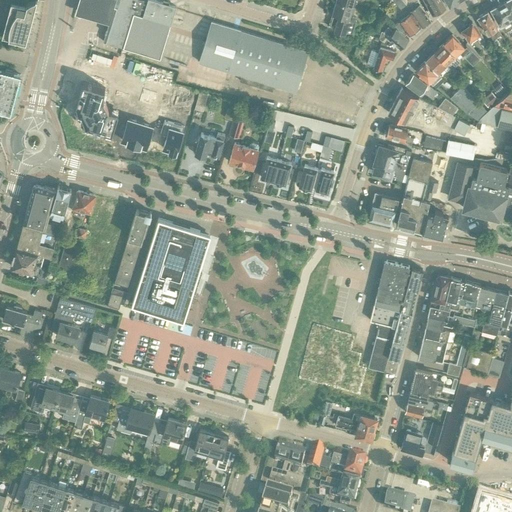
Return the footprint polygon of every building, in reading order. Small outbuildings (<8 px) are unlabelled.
[(26,43),(37,0),(36,0),(35,0),(35,1),(31,2),(27,5),(26,6),(11,2),(2,37),(14,40),(26,43)] [(78,0),(75,13),(85,17),(98,21),(108,24),(114,0),(78,0)] [(102,41),(123,47),(159,58),(175,6),(167,4),(168,2),(163,0),(163,2),(155,0),(146,0),(147,1),(144,0),(114,0),(108,24),(102,41)] [(350,19),(354,5),(336,0),(335,0),(331,13),(332,14),(329,25),(335,27),(334,30),(346,34),(346,31),(353,33),(356,21),(350,19)] [(403,0),(409,8),(410,10),(420,3),(418,0),(403,0)] [(425,0),(432,13),(446,5),(442,0),(425,0)] [(511,0),(507,0),(502,3),(511,17),(511,19),(511,0)] [(410,10),(411,11),(421,25),(430,18),(425,11),(425,10),(420,3),(410,10)] [(496,6),(491,8),(501,26),(504,31),(511,26),(511,19),(511,17),(502,3),(496,7),(496,6)] [(488,10),(477,17),(487,33),(489,32),(492,38),(501,33),(497,27),(488,10)] [(422,25),(421,25),(411,11),(395,24),(400,30),(405,35),(408,33),(409,35),(416,30),(417,30),(420,28),(420,26),(422,25)] [(274,83),(295,90),(307,50),(212,21),(199,61),(242,74),(240,80),(248,83),(272,90),(274,83)] [(480,42),(482,46),(487,43),(484,39),(480,32),(480,33),(472,22),(469,24),(468,23),(460,28),(469,40),(476,36),(480,42)] [(405,35),(400,30),(397,28),(394,31),(389,27),(385,32),(381,33),(379,38),(382,40),(382,41),(383,40),(388,35),(390,36),(388,38),(401,49),(409,39),(405,35)] [(452,34),(443,42),(455,55),(460,50),(474,64),(480,58),(467,44),(465,46),(452,34)] [(394,49),(383,40),(382,41),(382,40),(380,46),(373,66),(382,69),(384,65),(386,66),(388,58),(392,59),(395,50),(394,50),(394,49)] [(443,42),(434,51),(449,66),(450,67),(451,69),(460,60),(455,55),(443,42)] [(434,51),(425,60),(441,76),(448,69),(450,67),(449,66),(434,51)] [(425,60),(416,69),(428,81),(432,85),(435,82),(441,76),(425,60)] [(427,83),(414,73),(412,74),(408,78),(409,79),(406,83),(421,95),(424,91),(432,97),(437,90),(427,83)] [(76,103),(75,104),(88,127),(89,127),(112,134),(118,112),(108,109),(109,108),(104,97),(102,98),(105,87),(84,80),(76,103)] [(462,85),(450,97),(467,112),(478,118),(486,110),(462,85)] [(511,109),(511,86),(511,88),(499,100),(493,105),(511,109)] [(401,87),(388,111),(405,120),(413,122),(420,109),(423,110),(427,113),(432,103),(402,87),(401,87)] [(143,88),(139,101),(146,103),(150,90),(143,88)] [(150,90),(146,103),(154,106),(158,93),(150,90)] [(199,91),(195,107),(203,110),(207,94),(199,91)] [(482,99),(490,108),(493,105),(499,100),(491,91),(482,99)] [(447,111),(452,114),(458,106),(445,97),(438,106),(442,109),(447,111)] [(156,103),(155,109),(164,112),(166,106),(156,103)] [(432,115),(437,106),(432,103),(427,113),(432,115)] [(437,118),(442,109),(438,106),(437,106),(432,115),(437,118)] [(442,121),(447,111),(442,109),(437,118),(442,121)] [(448,124),(453,114),(452,114),(447,111),(442,121),(448,124)] [(453,114),(448,124),(453,126),(458,117),(453,114)] [(234,117),(229,133),(238,136),(243,120),(234,117)] [(128,118),(122,139),(127,141),(126,143),(133,145),(141,122),(128,118)] [(165,119),(161,132),(167,134),(163,148),(176,152),(183,130),(171,126),(172,121),(165,119)] [(270,119),(267,129),(273,130),(275,121),(270,119)] [(141,122),(133,145),(140,147),(141,145),(146,147),(153,125),(141,122)] [(412,142),(413,136),(406,135),(408,128),(390,123),(389,124),(388,124),(386,129),(388,130),(386,135),(412,142)] [(288,124),(286,134),(291,135),(294,126),(288,124)] [(225,134),(217,132),(202,127),(200,133),(199,133),(197,138),(199,138),(195,151),(197,155),(203,156),(203,155),(205,154),(205,153),(208,154),(209,151),(211,152),(219,155),(225,134)] [(307,129),(304,139),(310,141),(312,131),(307,129)] [(326,134),(323,144),(328,146),(331,136),(326,134)] [(234,141),(229,161),(252,167),(258,148),(259,145),(257,142),(252,141),(250,142),(249,145),(234,141)] [(380,144),(377,153),(407,163),(411,150),(407,149),(408,148),(388,142),(387,146),(380,144)] [(391,177),(391,176),(402,180),(404,173),(407,163),(377,153),(374,162),(376,163),(373,170),(383,173),(382,174),(391,177)] [(263,169),(261,176),(264,177),(264,178),(271,179),(273,180),(279,158),(267,155),(265,163),(265,162),(263,169)] [(413,156),(396,223),(422,230),(430,200),(430,199),(424,198),(424,196),(433,161),(431,160),(413,156)] [(279,158),(273,180),(275,180),(275,182),(283,184),(283,182),(285,183),(288,175),(290,169),(289,169),(291,162),(279,158)] [(511,212),(511,165),(499,163),(493,163),(491,171),(474,167),(474,166),(458,162),(449,196),(464,200),(463,207),(500,217),(502,210),(511,212)] [(301,178),(299,185),(301,185),(301,187),(309,189),(309,187),(311,188),(313,184),(312,184),(317,167),(305,163),(303,171),(302,171),(300,178),(301,178)] [(317,167),(312,184),(313,184),(316,185),(316,188),(328,191),(330,185),(332,186),(334,178),(332,177),(334,170),(321,166),(321,168),(317,167)] [(424,198),(430,199),(432,190),(436,191),(438,181),(429,179),(424,196),(424,198)] [(44,227),(47,219),(55,188),(33,182),(22,221),(23,222),(44,227)] [(47,219),(54,221),(61,223),(71,188),(58,184),(56,188),(55,188),(47,219)] [(95,194),(78,189),(73,206),(74,206),(73,211),(81,213),(82,208),(90,210),(93,200),(94,200),(95,194)] [(369,216),(393,222),(399,196),(375,190),(369,216)] [(81,249),(73,277),(111,289),(114,281),(136,208),(137,206),(105,197),(100,211),(106,213),(105,216),(104,216),(95,246),(97,246),(95,252),(93,252),(93,253),(81,249)] [(430,200),(422,230),(443,235),(448,216),(441,214),(444,203),(430,200)] [(150,213),(151,211),(149,210),(139,207),(139,208),(136,208),(114,281),(129,285),(151,213),(150,213)] [(133,298),(132,303),(184,320),(185,315),(192,292),(195,293),(196,292),(192,291),(196,278),(199,279),(201,273),(202,273),(202,272),(197,271),(209,235),(209,234),(200,231),(200,230),(190,227),(189,229),(172,224),(173,221),(159,217),(142,269),(133,298)] [(52,229),(54,221),(47,219),(44,227),(23,222),(19,234),(54,243),(57,231),(52,229)] [(51,255),(54,243),(19,234),(16,246),(45,254),(51,255)] [(13,256),(41,264),(43,256),(44,256),(45,254),(16,246),(13,256)] [(39,272),(41,264),(13,256),(12,256),(10,264),(11,264),(11,265),(39,272)] [(306,335),(298,364),(299,364),(315,369),(322,371),(342,299),(344,300),(348,286),(358,288),(364,266),(333,257),(328,260),(319,292),(320,293),(317,303),(314,302),(308,325),(310,326),(307,335),(306,335)] [(375,336),(368,364),(384,368),(385,369),(392,340),(403,298),(395,296),(397,289),(397,285),(391,284),(397,262),(387,259),(384,260),(383,266),(370,318),(388,323),(384,338),(375,336)] [(403,298),(407,283),(406,281),(410,265),(397,262),(391,284),(397,285),(397,289),(395,296),(403,298)] [(392,340),(385,369),(386,369),(395,371),(396,371),(399,358),(400,358),(412,311),(417,289),(422,269),(423,269),(423,268),(412,265),(412,266),(407,283),(403,298),(392,340)] [(434,286),(430,300),(444,304),(445,303),(448,290),(451,276),(440,273),(436,275),(434,286)] [(45,278),(40,277),(37,276),(35,282),(46,285),(46,284),(47,285),(49,278),(45,277),(45,278)] [(445,303),(444,304),(458,308),(461,297),(465,279),(461,278),(460,278),(451,276),(448,290),(445,303)] [(458,308),(455,320),(458,321),(475,325),(477,317),(472,316),(476,303),(480,285),(480,283),(465,279),(461,297),(458,308)] [(480,285),(476,303),(480,304),(480,305),(480,306),(481,306),(481,307),(482,307),(483,307),(485,308),(484,311),(490,314),(497,289),(480,285)] [(484,322),(482,330),(486,331),(497,334),(500,324),(508,292),(497,289),(490,314),(488,321),(488,323),(484,322)] [(501,324),(499,333),(510,336),(511,329),(511,324),(507,323),(511,307),(511,291),(508,290),(508,292),(500,324),(501,324)] [(107,304),(119,308),(120,303),(121,301),(123,294),(111,291),(107,304)] [(68,314),(73,316),(91,321),(96,307),(60,296),(52,325),(58,327),(60,320),(66,322),(68,314)] [(430,303),(428,313),(453,320),(454,320),(455,320),(458,308),(444,304),(430,300),(430,303)] [(25,319),(26,313),(27,311),(21,310),(22,306),(15,304),(14,308),(6,305),(2,318),(12,321),(11,322),(14,323),(14,322),(23,324),(25,319)] [(26,313),(25,319),(38,323),(42,311),(35,309),(33,315),(26,313)] [(428,313),(425,324),(442,328),(443,323),(452,325),(452,324),(452,322),(453,320),(428,313)] [(71,323),(73,316),(68,314),(66,322),(60,320),(58,327),(52,325),(51,328),(57,330),(56,335),(75,340),(79,326),(71,323)] [(425,324),(423,334),(447,340),(450,330),(442,328),(425,324)] [(108,332),(94,328),(89,345),(103,349),(108,332)] [(465,333),(462,344),(467,345),(467,344),(468,345),(471,335),(465,333)] [(423,334),(420,344),(445,350),(447,340),(423,334)] [(420,344),(418,355),(442,361),(445,350),(420,344)] [(468,346),(463,366),(464,366),(466,367),(487,372),(492,356),(493,352),(471,347),(468,346)] [(449,363),(446,372),(458,376),(461,365),(464,355),(459,353),(456,364),(449,362),(449,363)] [(487,372),(487,373),(489,373),(498,376),(499,376),(503,359),(492,356),(487,372)] [(299,364),(296,375),(312,380),(315,369),(299,364)] [(0,365),(0,383),(16,388),(21,372),(0,365)] [(414,369),(413,374),(414,374),(413,378),(443,386),(444,381),(437,379),(437,377),(431,376),(432,372),(416,368),(415,370),(414,369)] [(296,375),(293,387),(307,391),(309,392),(312,380),(296,375)] [(411,382),(410,387),(411,387),(411,389),(427,393),(428,389),(434,390),(434,388),(453,393),(454,389),(451,388),(443,386),(413,378),(412,383),(411,382)] [(37,386),(30,407),(43,411),(45,404),(55,406),(60,390),(46,386),(45,389),(37,386)] [(291,387),(288,399),(304,403),(307,391),(293,387),(291,387)] [(18,388),(15,399),(22,401),(25,390),(18,388)] [(409,390),(408,395),(409,396),(408,400),(424,404),(426,404),(432,406),(437,407),(438,403),(431,401),(432,399),(426,397),(427,393),(411,389),(410,391),(409,390)] [(60,390),(55,406),(64,409),(62,417),(75,421),(81,400),(73,397),(73,394),(60,390)] [(511,396),(510,403),(488,397),(470,391),(469,392),(450,461),(451,461),(473,467),(482,435),(511,443),(511,396)] [(75,421),(74,426),(81,428),(84,420),(89,422),(92,413),(104,417),(109,399),(90,394),(88,401),(81,399),(81,400),(75,421)] [(288,399),(285,411),(300,415),(304,403),(288,399)] [(404,411),(405,411),(421,416),(423,409),(431,411),(432,406),(426,404),(424,404),(408,400),(407,405),(406,406),(405,409),(405,411),(404,411)] [(438,403),(437,407),(451,411),(452,406),(447,405),(448,403),(439,400),(438,403)] [(123,405),(117,428),(131,432),(133,426),(148,430),(149,431),(144,449),(150,451),(153,441),(156,432),(159,422),(152,420),(154,412),(138,408),(132,405),(131,407),(123,405)] [(344,415),(341,425),(346,427),(346,426),(348,422),(374,429),(377,419),(354,412),(352,417),(344,415)] [(337,417),(335,424),(341,425),(344,415),(338,413),(337,417)] [(156,432),(153,441),(167,445),(169,436),(181,439),(187,422),(168,416),(166,424),(159,422),(156,432)] [(25,421),(24,429),(37,431),(38,423),(36,422),(25,421)] [(433,421),(427,440),(437,443),(443,423),(433,421)] [(371,439),(374,429),(348,422),(346,426),(357,429),(355,435),(371,439)] [(190,439),(185,457),(194,460),(198,449),(208,452),(214,432),(200,428),(196,441),(190,439)] [(401,447),(401,448),(410,451),(413,452),(416,452),(421,454),(421,453),(423,447),(418,446),(419,440),(421,434),(407,430),(405,436),(404,436),(401,447)] [(214,432),(208,452),(219,455),(216,466),(225,469),(231,451),(225,449),(229,436),(214,432)] [(108,435),(101,456),(109,458),(116,437),(108,435)] [(41,444),(39,448),(48,451),(50,447),(47,446),(49,443),(45,442),(44,445),(41,444)] [(313,444),(307,466),(318,469),(325,447),(313,444)] [(272,470),(269,480),(300,489),(303,478),(297,477),(289,474),(290,472),(287,471),(287,470),(286,469),(286,468),(287,468),(292,449),(280,446),(278,452),(275,460),(284,463),(281,472),(272,470)] [(96,447),(94,453),(100,455),(102,448),(96,447)] [(286,468),(286,469),(287,470),(287,471),(290,472),(292,465),(301,468),(304,459),(303,459),(305,453),(292,449),(287,468),(286,468)] [(329,457),(328,459),(332,460),(363,469),(366,459),(351,454),(349,459),(334,455),(332,454),(329,457)] [(332,460),(331,465),(347,469),(345,474),(360,479),(363,469),(332,460)] [(15,493),(13,501),(22,504),(23,501),(32,504),(40,478),(31,476),(32,473),(23,470),(19,482),(15,493)] [(121,470),(119,474),(134,479),(135,474),(121,470)] [(180,477),(178,483),(184,485),(186,479),(180,477)] [(40,478),(32,504),(41,506),(49,481),(40,478)] [(299,494),(304,496),(309,480),(303,478),(300,489),(299,494)] [(327,479),(326,484),(357,493),(359,483),(344,478),(342,484),(327,479)] [(58,484),(50,509),(58,511),(62,500),(67,487),(68,482),(59,479),(58,484)] [(11,480),(8,491),(15,493),(19,482),(11,480)] [(49,481),(41,506),(50,509),(58,484),(49,481)] [(320,483),(319,487),(324,489),(331,491),(329,496),(338,498),(354,503),(357,493),(326,484),(320,483)] [(215,485),(213,493),(221,495),(223,488),(215,485)] [(303,511),(309,497),(305,496),(304,496),(299,494),(268,485),(264,501),(260,511),(303,511)] [(62,500),(58,511),(68,511),(75,490),(67,487),(62,500)] [(439,487),(437,495),(460,501),(462,493),(439,487)] [(75,490),(68,511),(77,511),(84,493),(75,490)] [(386,498),(385,503),(386,503),(385,505),(402,510),(409,511),(410,511),(412,504),(414,498),(406,495),(405,497),(389,492),(388,498),(386,498)] [(84,493),(77,511),(87,511),(93,496),(84,493)] [(93,496),(87,511),(97,511),(102,498),(93,496)] [(215,511),(219,502),(204,497),(203,501),(202,504),(208,506),(206,511),(215,511)] [(309,497),(307,504),(319,508),(317,511),(332,511),(322,509),(324,502),(309,497)] [(102,498),(97,511),(107,511),(111,501),(102,498)] [(482,499),(477,511),(511,511),(511,507),(509,506),(482,499)] [(111,501),(107,511),(122,511),(125,506),(111,501)]
